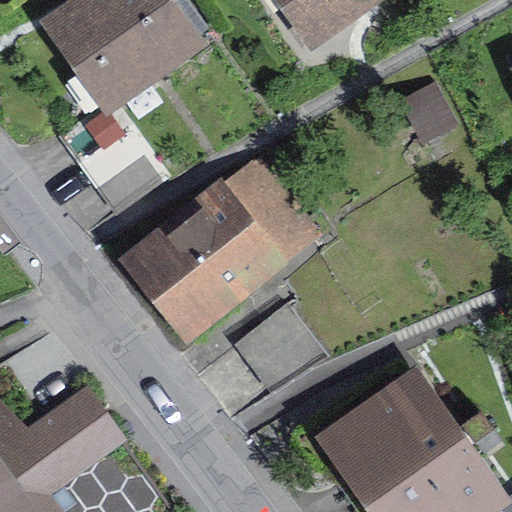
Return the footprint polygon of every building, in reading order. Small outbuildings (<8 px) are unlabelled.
[(124,108),(207,48),(172,0),(76,0),(39,27),(98,108),(107,120),(124,108)] [(271,0),(311,55),(387,0),(271,0)] [(460,122),(437,81),(398,103),(421,144),(460,122)] [(58,137),(78,164),(135,122),(124,108),(107,120),(98,108),(58,137)] [(95,188),(153,147),(135,122),(78,164),(95,188)] [(153,147),(95,188),(115,216),(172,175),(153,147)] [(291,268),(287,263),(323,234),(261,154),(224,183),(220,178),(115,261),(185,351),(291,268)] [(280,386),(329,353),(288,302),(242,337),(280,386)] [(511,511),(511,492),(508,495),(416,365),(311,440),(362,511),(511,511)] [(29,427),(0,399),(0,511),(37,511),(35,509),(129,441),(88,384),(29,427)]
